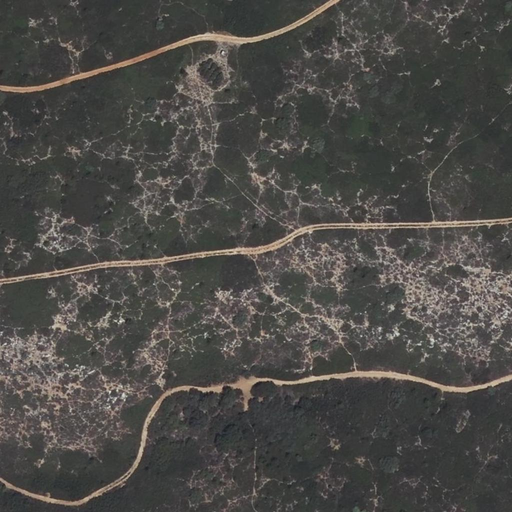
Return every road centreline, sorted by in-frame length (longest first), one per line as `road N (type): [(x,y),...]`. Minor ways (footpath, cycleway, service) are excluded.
road 1 (track): [(0,480),(59,502),(91,497),(131,473),(164,395),(186,386),(210,391),(385,371),(464,389),(511,378)]
road 2 (track): [(0,273),(251,245),(316,222),(511,217)]
road 3 (track): [(326,0),(250,34),(188,33),(46,79),(0,82)]
